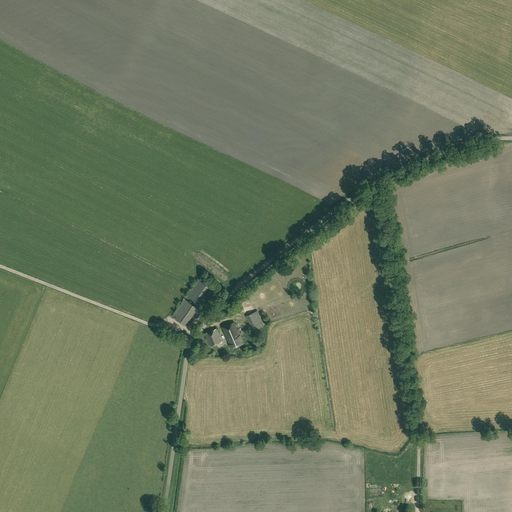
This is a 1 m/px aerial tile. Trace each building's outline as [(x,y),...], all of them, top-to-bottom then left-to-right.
[(186,292),(187,293),(186,295),(198,303),(210,286),(198,278),(189,291),(187,290),(186,292)] [(190,320),(192,315),(184,311),(185,309),(179,307),(175,316),(181,319),(183,315),(188,317),(186,320),(187,320),(188,319),(190,320)] [(253,330),(254,332),(255,335),(261,332),(260,330),(259,328),(264,325),(257,311),(246,316),(253,330)] [(222,328),(229,344),(229,345),(231,349),(244,343),(241,337),(234,322),(222,328)] [(216,328),(205,334),(211,346),(222,341),(216,328)] [(401,492),(401,505),(407,505),(407,499),(410,499),(410,493),(401,492)]
